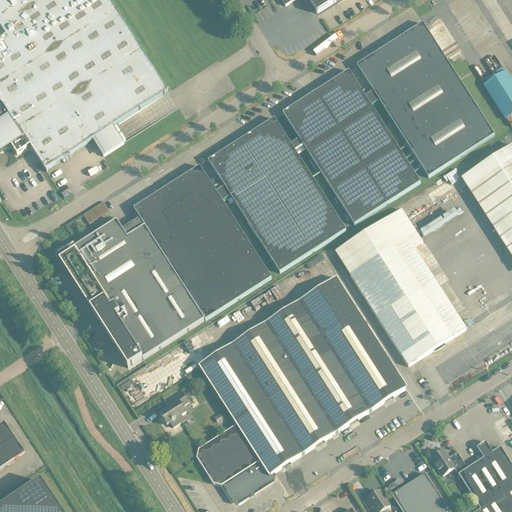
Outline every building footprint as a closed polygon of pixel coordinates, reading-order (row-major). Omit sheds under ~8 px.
[(0,0),(0,153),(11,146),(17,155),(30,147),(47,172),(46,170),(94,140),(104,155),(103,156),(103,157),(123,144),(123,143),(121,144),(112,129),(168,92),(108,0),(0,0)] [(281,0),(285,6),(295,0),(307,0),(316,14),(337,0),(281,0)] [(375,104),(379,101),(428,178),(494,136),(423,24),(356,66),(373,92),(369,95),(375,104)] [(348,72),(282,114),(299,139),(295,142),(301,151),(305,149),(354,226),(420,183),(371,106),(375,104),(369,95),(365,97),(348,72)] [(274,119),(208,162),(224,187),(220,190),(226,199),(230,197),(280,274),(346,231),(296,154),(301,151),(295,142),(290,145),(274,119)] [(511,146),(471,173),(511,236),(511,146)] [(129,367),(142,358),(143,360),(204,320),(205,321),(271,279),(222,202),(226,199),(220,190),(216,193),(199,167),(133,209),(145,227),(127,238),(116,221),(72,249),(71,247),(64,251),(64,249),(55,254),(61,262),(62,262),(112,341),(129,367)] [(87,221),(107,208),(101,200),(82,213),(87,221)] [(454,207),(416,227),(421,236),(459,216),(454,207)] [(466,330),(407,238),(416,233),(401,210),(343,247),(358,270),(350,276),(408,367),(466,330)] [(337,278),(266,324),(336,434),(407,389),(337,278)] [(336,434),(266,324),(198,367),(236,426),(198,450),(197,459),(213,484),(222,486),(232,503),(238,504),(248,498),(247,497),(253,493),(254,494),(273,482),(274,476),(273,475),(336,434)] [(202,334),(195,342),(200,346),(207,338),(202,334)] [(184,421),(181,416),(186,413),(182,407),(189,403),(181,391),(167,400),(172,407),(160,415),(162,418),(161,418),(164,424),(165,423),(167,426),(170,424),(173,428),(184,421)] [(506,441),(511,437),(511,424),(511,423),(500,429),(506,441)] [(0,470),(25,454),(4,424),(0,426),(0,470)] [(467,469),(458,475),(480,509),(480,510),(479,511),(477,511),(511,511),(511,465),(501,448),(492,453),(486,442),(477,448),(484,459),(467,469)] [(458,475),(467,469),(457,453),(449,459),(444,451),(431,459),(442,477),(454,469),(458,475)] [(406,487),(405,484),(402,480),(398,479),(395,483),(389,486),(388,491),(401,511),(449,511),(425,474),(406,487)] [(0,511),(61,511),(41,481),(0,508),(0,511)] [(379,492),(369,499),(364,502),(369,511),(383,511),(384,511),(390,508),(379,492)]
